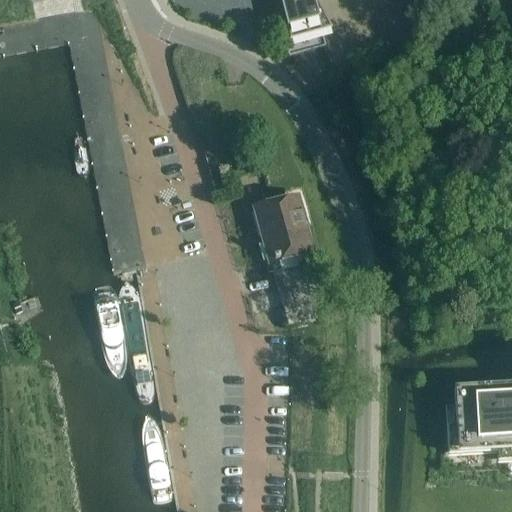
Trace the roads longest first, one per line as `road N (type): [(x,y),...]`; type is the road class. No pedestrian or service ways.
road 1 (tertiary): [(165,29),(229,52),(279,88),(341,203),(362,282),(360,511)]
road 2 (residential): [(165,29),(159,68),(255,377),(253,511)]
